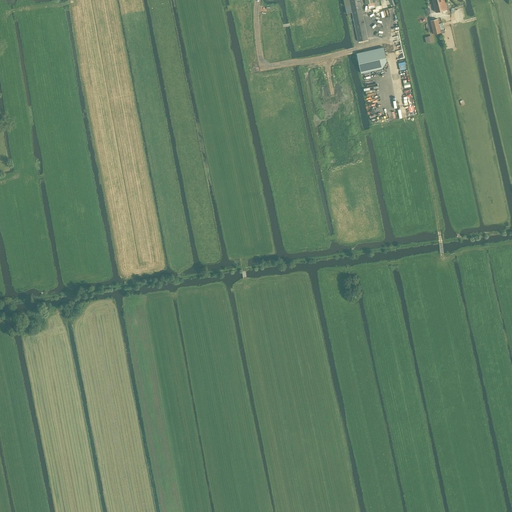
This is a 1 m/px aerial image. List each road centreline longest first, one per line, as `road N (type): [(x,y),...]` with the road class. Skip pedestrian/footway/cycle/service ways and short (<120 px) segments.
road 1 (track): [(0,305),(511,230)]
road 2 (track): [(176,250),(135,0)]
